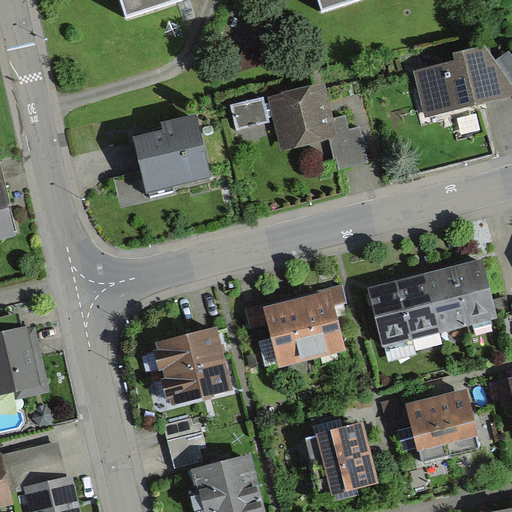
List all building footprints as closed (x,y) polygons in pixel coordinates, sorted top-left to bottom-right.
[(185,6),(182,0),(120,0),(128,25),(185,6)] [(311,0),(318,19),(370,1),(369,0),(311,0)] [(409,72),(420,107),(444,102),(447,112),(511,99),(511,97),(477,50),(443,57),(444,65),(409,72)] [(276,105),(286,149),(333,139),(340,169),(366,163),(359,131),(348,134),(345,120),(328,123),(321,95),(276,105)] [(136,144),(147,194),(207,181),(194,123),(163,130),(165,138),(136,144)] [(0,236),(15,233),(0,169),(0,236)] [(479,266),(452,272),(466,327),(493,320),(479,266)] [(452,272),(425,279),(439,334),(466,327),(452,272)] [(425,279),(398,286),(412,341),(439,334),(425,279)] [(398,286),(371,293),(385,347),(412,341),(398,286)] [(326,296),(295,304),(310,359),(341,350),(326,296)] [(295,304),(265,312),(280,367),(310,359),(295,304)] [(0,331),(0,402),(45,392),(30,325),(0,331)] [(162,346),(169,376),(220,365),(214,335),(162,346)] [(169,376),(175,406),(227,395),(220,365),(169,376)] [(464,402),(437,408),(448,455),(475,449),(464,402)] [(437,408),(411,413),(421,461),(448,455),(437,408)] [(209,460),(199,420),(165,429),(176,469),(209,460)] [(309,443),(317,471),(364,458),(356,430),(309,443)] [(317,471),(325,500),(372,487),(364,458),(317,471)] [(255,511),(243,462),(195,474),(204,511),(255,511)] [(77,511),(70,477),(15,490),(20,511),(77,511)]
